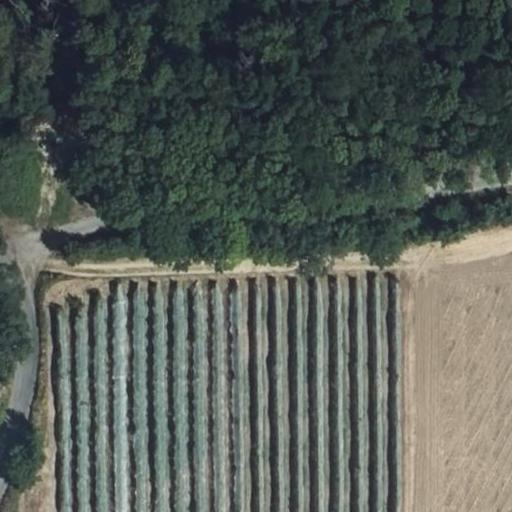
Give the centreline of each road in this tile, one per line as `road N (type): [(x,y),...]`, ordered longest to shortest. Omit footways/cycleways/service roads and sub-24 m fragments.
road 1 (track): [(511,179),(273,211),(116,219),(25,248)]
road 2 (unclassified): [(0,468),(26,382),(25,248),(0,220)]
